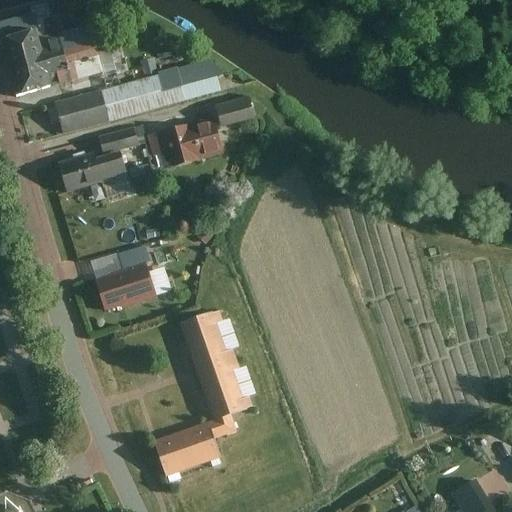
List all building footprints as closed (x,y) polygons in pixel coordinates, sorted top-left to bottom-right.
[(36,35),(1,44),(18,107),(66,94),(64,89),(106,78),(103,68),(107,67),(97,28),(38,44),(36,35)] [(163,79),(57,106),(65,137),(224,98),(220,82),(167,95),(163,79)] [(250,101),(218,110),(224,133),(257,123),(250,101)] [(214,123),(177,133),(186,170),(224,160),(214,123)] [(136,132),(100,141),(104,158),(140,149),(136,132)] [(98,157),(61,167),(69,198),(128,183),(122,159),(100,165),(98,157)] [(152,264),(97,283),(108,316),(139,306),(137,302),(156,295),(151,281),(157,279),(152,264)] [(216,314),(173,330),(207,425),(150,445),(165,487),(227,465),(217,436),(255,423),(216,314)] [(482,478),(494,502),(511,492),(500,468),(482,478)]
